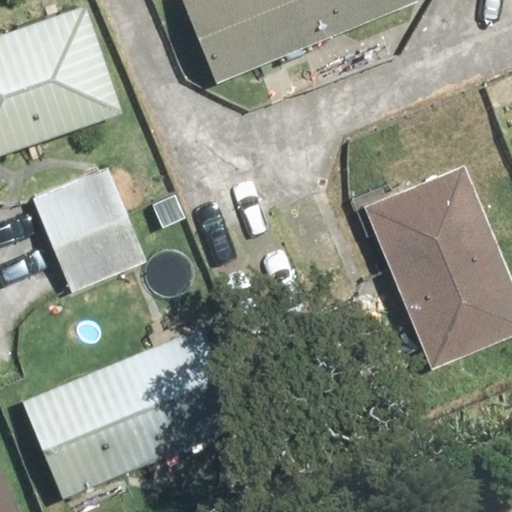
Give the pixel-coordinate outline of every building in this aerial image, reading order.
[(405,0),(168,0),(201,87),(409,10),(405,0)] [(77,9),(0,32),(0,156),(112,123),(77,9)] [(511,310),(454,170),(345,215),(407,364),(511,320),(511,310)] [(97,171),(21,199),(58,297),(134,268),(97,171)] [(216,388),(192,329),(30,396),(69,491),(189,442),(175,405),(216,388)] [(13,511),(0,481),(0,511),(13,511)]
